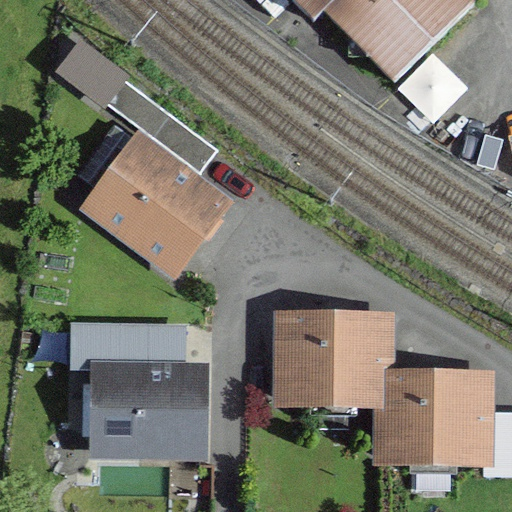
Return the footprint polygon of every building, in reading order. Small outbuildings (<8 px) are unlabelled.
[(474,5),(468,0),(291,0),(313,22),(324,12),(394,83),(474,5)] [(401,79),(435,116),(470,83),(436,46),(401,79)] [(64,73),(200,175),(217,151),(81,49),(64,73)] [(91,208),(174,269),(222,205),(115,126),(78,176),(102,194),(91,208)] [(282,401),(384,402),(384,379),(385,322),(283,320),(282,401)] [(98,371),(97,452),(199,454),(201,373),(120,372),(121,332),(74,331),(73,371),(98,371)] [(485,461),(485,380),(384,379),(384,402),(383,459),(485,461)]
